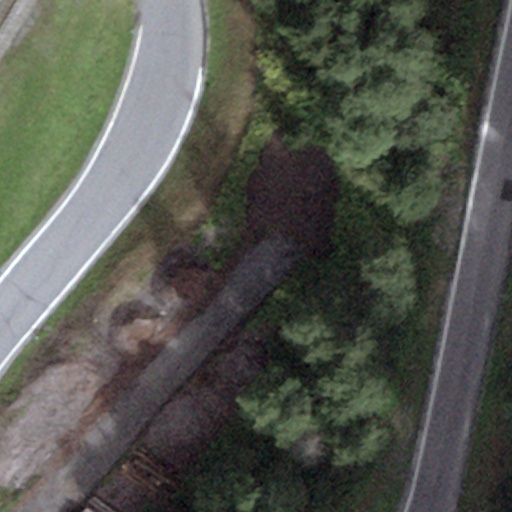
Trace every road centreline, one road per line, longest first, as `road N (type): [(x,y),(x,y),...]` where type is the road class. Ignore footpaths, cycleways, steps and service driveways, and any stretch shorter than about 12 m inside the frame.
road 1 (unclassified): [(434,511),(511,127)]
road 2 (unclassified): [(159,0),(145,107),(111,181),(0,322)]
